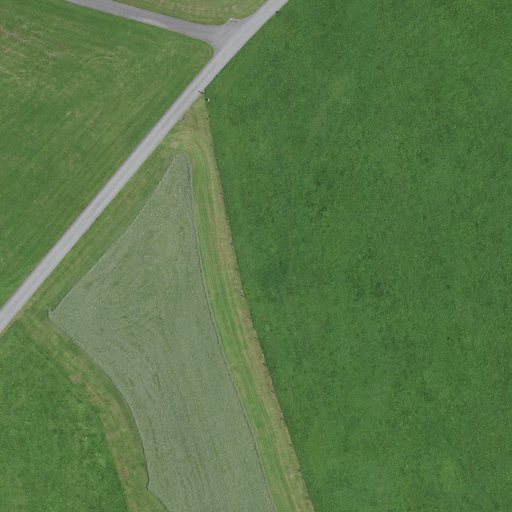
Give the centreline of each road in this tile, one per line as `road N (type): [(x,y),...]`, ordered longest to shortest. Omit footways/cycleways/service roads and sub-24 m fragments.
road 1 (track): [(281,0),(233,42),(0,323)]
road 2 (track): [(233,42),(78,0)]
